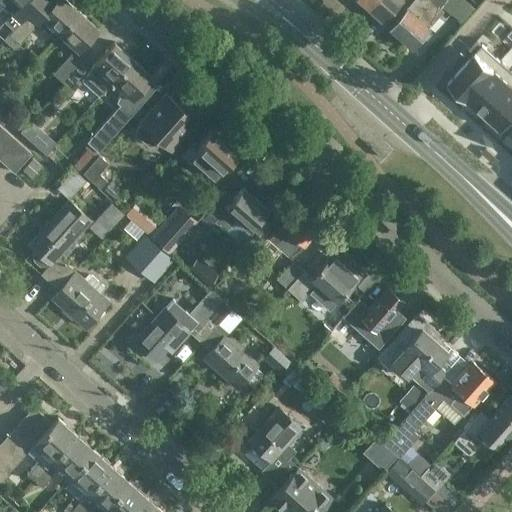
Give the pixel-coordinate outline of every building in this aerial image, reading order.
[(0,0),(0,3),(1,5),(0,6),(8,13),(2,20),(11,28),(36,0),(0,0)] [(56,32),(77,8),(67,0),(50,0),(49,2),(46,0),(36,0),(11,28),(7,33),(17,42),(35,21),(33,19),(37,15),(56,32)] [(358,0),(360,1),(369,9),(377,0),(358,0)] [(377,0),(369,9),(383,21),(401,0),(377,0)] [(411,0),(388,26),(411,46),(443,10),(439,7),(444,0),(411,0)] [(95,24),(77,8),(56,32),(75,48),(95,24)] [(93,63),(94,64),(90,68),(72,51),(53,72),(73,91),(83,80),(99,94),(112,81),(132,58),(113,41),(93,63)] [(482,43),(448,82),(466,98),(500,59),(482,43)] [(151,75),(132,58),(112,81),(121,89),(116,101),(120,104),(87,140),(90,143),(98,150),(151,91),(143,84),(151,75)] [(511,69),(500,59),(466,98),(467,98),(468,98),(484,112),(511,80),(511,69)] [(511,80),(484,112),(501,128),(511,116),(511,80)] [(165,92),(138,122),(139,123),(135,129),(135,134),(148,145),(153,144),(157,140),(169,150),(188,129),(179,121),(187,112),(165,92)] [(56,141),(30,117),(19,129),(46,153),(56,141)] [(0,147),(11,135),(2,127),(0,129),(0,147)] [(191,161),(193,159),(207,171),(209,168),(215,173),(220,167),(221,168),(236,151),(210,128),(195,144),(192,141),(181,153),(191,161)] [(20,143),(11,135),(0,147),(0,159),(3,162),(20,143)] [(12,170),(29,151),(20,143),(3,162),(12,170)] [(95,154),(98,150),(90,143),(72,164),(81,171),(96,154),(95,154)] [(384,152),(374,143),(370,147),(380,156),(384,152)] [(56,154),(50,149),(47,153),(53,158),(56,154)] [(483,153),(495,163),(498,159),(487,149),(483,153)] [(108,162),(98,153),(82,172),(91,180),(99,172),(108,162)] [(20,167),(30,176),(40,165),(30,156),(20,167)] [(69,197),(86,179),(73,168),(57,186),(69,197)] [(150,170),(145,170),(140,176),(141,180),(143,183),(148,183),(153,177),(153,173),(150,170)] [(106,178),(99,172),(91,180),(99,187),(106,178)] [(119,189),(110,181),(104,188),(113,195),(119,189)] [(223,190),(205,211),(225,229),(236,216),(249,227),(267,207),(242,185),(232,197),(223,190)] [(57,210),(27,244),(34,250),(32,253),(32,258),(38,263),(43,263),(46,260),(48,262),(39,272),(48,280),(65,261),(56,254),(78,229),(89,216),(69,197),(57,210)] [(102,237),(124,212),(111,200),(89,225),(102,237)] [(178,201),(156,226),(132,205),(125,213),(168,251),(197,217),(178,201)] [(301,209),(283,228),(280,225),(269,239),(290,258),(302,245),(320,226),(301,209)] [(154,280),(173,259),(143,233),(124,254),(154,280)] [(96,245),(102,239),(98,235),(92,241),(96,245)] [(336,300),(364,269),(337,246),(312,275),(304,268),(303,269),(287,286),(301,300),(309,291),(329,309),(336,300)] [(218,272),(197,253),(186,265),(207,284),(218,272)] [(276,276),(287,286),(303,269),(292,259),(276,276)] [(65,261),(48,280),(56,287),(50,294),(84,324),(107,298),(73,268),(65,261)] [(388,287),(369,307),(359,299),(343,316),(378,346),(404,317),(395,309),(403,300),(399,296),(399,293),(395,289),(392,290),(388,287)] [(172,298),(134,340),(154,357),(156,359),(172,341),(176,345),(188,331),(199,340),(200,342),(217,322),(231,307),(230,305),(222,298),(208,314),(200,323),(172,298)] [(443,336),(416,311),(408,320),(395,334),(376,356),(389,367),(393,362),(407,375),(408,374),(418,382),(414,386),(412,384),(398,399),(409,409),(443,370),(435,362),(447,349),(438,341),(443,336)] [(217,322),(200,342),(208,348),(202,355),(236,385),(254,364),(221,335),(226,330),(217,322)] [(280,372),(291,360),(273,344),(262,356),(280,372)] [(428,391),(403,419),(383,442),(397,454),(399,456),(410,444),(419,433),(414,428),(442,396),(463,414),(494,379),(471,360),(450,383),(441,375),(427,390),(428,391)] [(327,376),(308,361),(303,367),(322,383),(327,376)] [(342,398),(352,386),(333,370),(323,382),(342,398)] [(511,396),(509,393),(484,421),(475,414),(452,440),(469,456),(486,437),(497,447),(511,429),(511,396)] [(328,397),(314,412),(330,426),(344,411),(328,397)] [(52,422),(33,405),(24,414),(43,431),(52,422)] [(248,439),(252,443),(244,453),(261,468),(260,469),(269,477),(285,459),(276,451),(299,426),(277,406),(275,408),(273,406),(266,413),(269,415),(248,439)] [(43,431),(24,414),(17,423),(36,440),(43,431)] [(51,459),(75,434),(56,417),(52,422),(43,431),(36,440),(33,443),(27,449),(27,450),(37,460),(45,467),(51,459)] [(36,440),(17,423),(8,432),(27,449),(33,443),(36,440)] [(27,449),(8,432),(1,441),(20,458),(27,450),(27,449)] [(75,434),(51,459),(69,475),(92,450),(75,434)] [(383,469),(397,454),(383,442),(375,436),(362,450),(383,469)] [(20,458),(1,441),(0,441),(0,457),(11,468),(20,458)] [(430,462),(410,444),(399,456),(400,457),(409,465),(411,467),(419,474),(427,466),(430,462)] [(92,450),(69,475),(87,491),(110,466),(92,450)] [(11,468),(0,457),(0,472),(4,476),(11,468)] [(393,465),(399,471),(398,472),(403,476),(427,498),(444,478),(450,472),(435,460),(429,467),(427,466),(419,474),(411,467),(409,465),(400,457),(393,465)] [(294,468),(285,459),(269,477),(278,486),(271,493),(292,511),(316,511),(325,503),(291,472),(294,468)] [(33,479),(45,467),(37,460),(26,473),(33,479)] [(110,466),(87,491),(81,498),(69,511),(70,511),(82,511),(95,498),(105,507),(128,482),(110,466)] [(41,486),(53,474),(45,467),(33,479),(41,486)] [(443,511),(461,493),(444,478),(427,498),(425,500),(439,511),(443,511)] [(128,482),(105,507),(110,511),(132,511),(146,498),(128,482)] [(62,505),(69,511),(81,498),(74,492),(62,505)] [(161,511),(146,498),(132,511),(161,511)]
